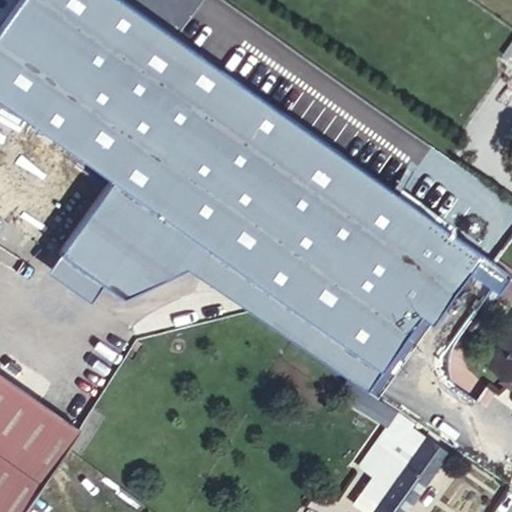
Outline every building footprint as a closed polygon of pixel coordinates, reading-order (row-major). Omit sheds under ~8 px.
[(206,234),(212,238),(374,356),(413,303),(425,312),(459,265),(469,272),(481,255),(472,248),(129,0),(8,0),(0,12),(0,83),(113,165),(59,238),(76,250),(121,283),(184,252),(203,241),(201,239),(206,234)] [(369,387),(425,312),(413,303),(374,356),(212,238),(203,241),(184,252),(217,275),(369,387)] [(501,270),(481,255),(469,272),(488,286),(501,270)] [(511,313),(477,361),(511,385),(511,313)] [(63,440),(75,420),(0,365),(0,441),(43,473),(63,440)] [(375,511),(426,446),(398,424),(346,493),(373,511),(375,511)] [(0,511),(19,511),(43,473),(0,441),(0,511)]
